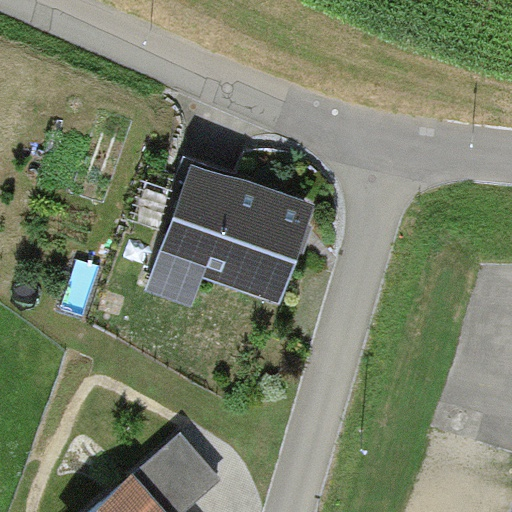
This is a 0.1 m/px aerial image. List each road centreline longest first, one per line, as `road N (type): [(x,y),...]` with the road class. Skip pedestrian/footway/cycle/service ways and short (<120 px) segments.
road 1 (residential): [(32,0),(227,89),(381,145)]
road 2 (residential): [(381,145),(288,511)]
road 3 (residential): [(381,145),(511,160)]
